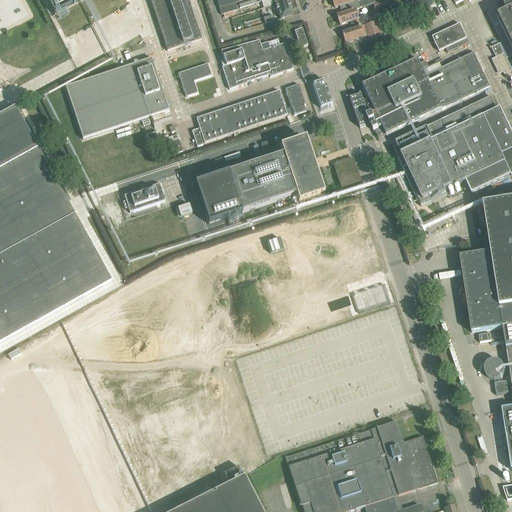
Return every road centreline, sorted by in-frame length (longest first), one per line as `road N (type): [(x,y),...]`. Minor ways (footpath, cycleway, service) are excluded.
road 1 (unclassified): [(477,511),(372,189)]
road 2 (unknown): [(511,128),(485,55),(461,23),(334,73)]
